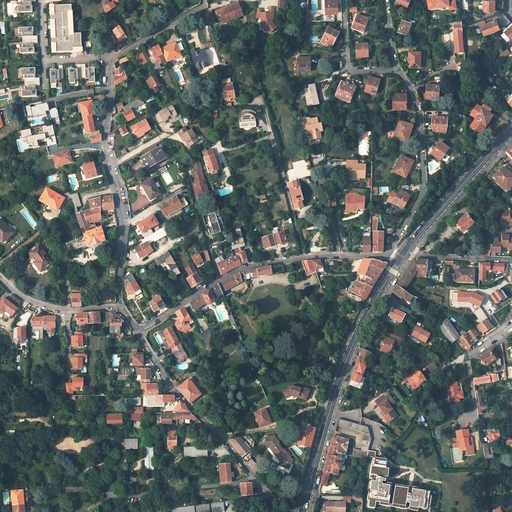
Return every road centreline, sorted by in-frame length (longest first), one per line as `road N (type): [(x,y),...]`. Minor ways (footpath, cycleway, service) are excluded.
road 1 (residential): [(120,307),(120,208),(105,148),(109,64),(203,0)]
road 2 (primary): [(398,262),(344,367),(302,511)]
road 3 (residential): [(138,333),(237,270),(301,256),(384,255)]
road 4 (residential): [(138,333),(171,387),(283,511)]
road 5 (unclassified): [(387,255),(424,185),(419,112),(395,67)]
road 6 (primary): [(402,256),(511,133)]
road 7 (residential): [(0,278),(42,305),(120,307)]
